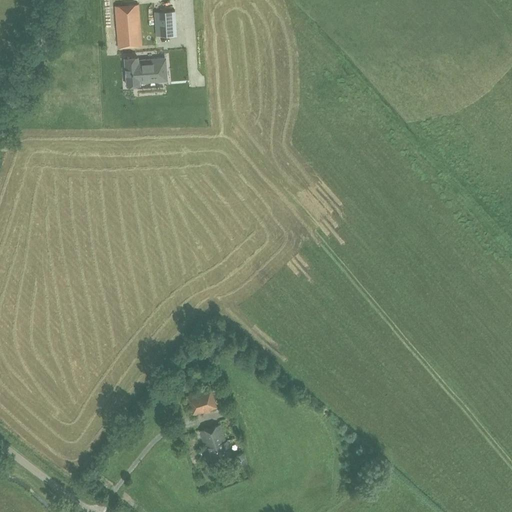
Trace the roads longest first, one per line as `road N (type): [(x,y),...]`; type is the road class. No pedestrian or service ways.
road 1 (unclassified): [(107,511),(0,428)]
road 2 (unclassified): [(0,118),(48,0)]
